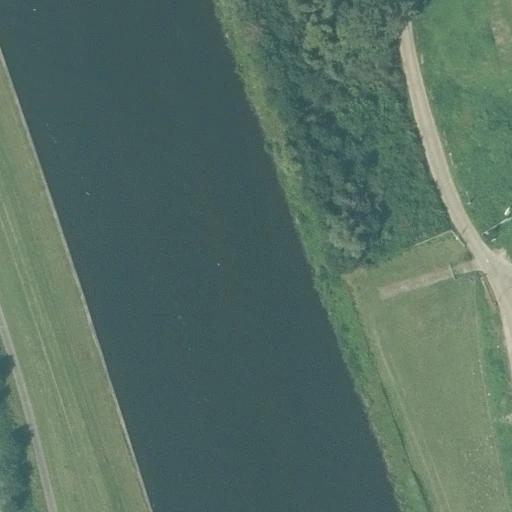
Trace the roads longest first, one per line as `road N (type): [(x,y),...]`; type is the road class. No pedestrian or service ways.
road 1 (secondary): [(471,243),(432,288),(430,325),(451,368),(489,393),(511,439)]
road 2 (secondary): [(491,236),(490,257),(453,288),(449,318),(469,355),(511,372)]
road 3 (tertiary): [(450,0),(471,148)]
